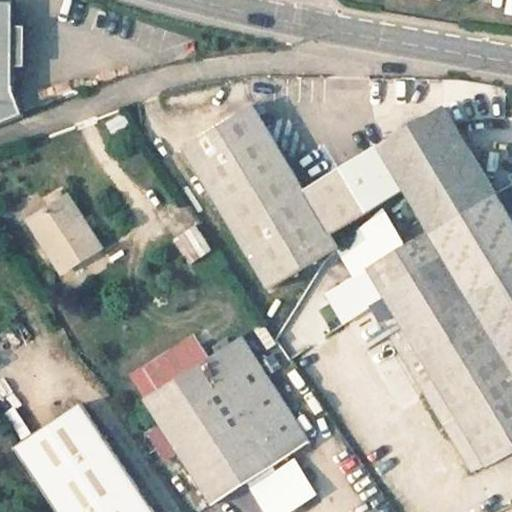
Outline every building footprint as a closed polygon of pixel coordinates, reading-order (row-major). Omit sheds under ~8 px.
[(14,3),(0,2),(0,128),(29,117),(17,92),(14,3)] [(185,150),(270,290),(340,245),(333,233),(403,185),(379,145),(308,190),(256,105),(185,150)] [(430,230),(511,371),(511,217),(444,105),(379,145),(403,185),(430,230)] [(66,197),(31,219),(63,270),(99,246),(66,197)] [(511,371),(430,230),(356,275),(473,471),(511,449),(511,371)] [(208,253),(195,263),(204,276),(218,267),(208,253)] [(206,358),(144,398),(213,503),(310,441),(241,336),(230,343),(226,336),(202,351),(206,358)] [(15,444),(60,511),(156,511),(81,401),(15,444)] [(295,458),(252,486),(268,511),(287,511),(318,493),(295,458)]
